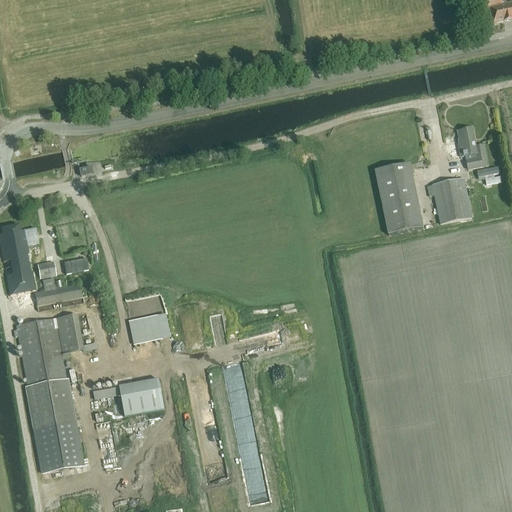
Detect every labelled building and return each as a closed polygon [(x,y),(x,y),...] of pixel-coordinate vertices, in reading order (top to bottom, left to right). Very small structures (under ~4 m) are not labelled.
[(506,0),(505,0),(480,0),(483,11),(490,9),(493,24),(511,20),(511,4),(506,5),(505,1),(506,0)] [(468,171),(488,167),(484,146),(475,148),(471,130),(458,132),(460,140),(461,145),(458,146),(460,158),(465,157),(468,171)] [(424,229),(410,164),(374,172),(388,236),(424,229)] [(92,169),(80,171),(81,178),(93,176),(92,169)] [(434,197),(440,226),(473,219),(464,179),(427,188),(429,198),(434,197)] [(0,242),(10,296),(36,291),(26,241),(24,232),(20,233),(19,226),(1,230),(2,236),(0,236),(0,242)] [(86,259),(63,264),(66,276),(88,272),(86,259)] [(37,266),(40,281),(56,278),(54,263),(37,266)] [(37,307),(82,299),(78,279),(65,281),(66,287),(55,289),(53,280),(42,283),(44,292),(34,294),(37,307)] [(77,316),(55,320),(62,357),(83,353),(77,316)] [(156,317),(149,319),(154,343),(161,341),(156,317)] [(54,320),(16,327),(27,388),(25,389),(41,476),(84,467),(68,381),(66,381),(62,357),(54,320)] [(129,323),(134,347),(141,346),(136,321),(129,323)] [(159,380),(119,387),(125,418),(164,411),(159,380)]
